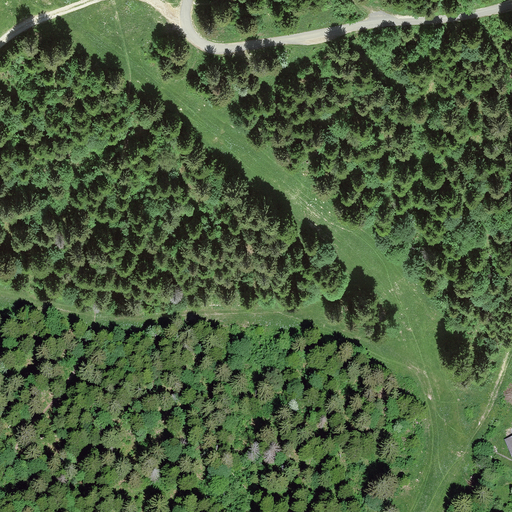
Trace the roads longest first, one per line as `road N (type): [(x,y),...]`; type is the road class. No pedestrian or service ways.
road 1 (unclassified): [(511,1),(235,47),(201,44),(184,30),(177,15),(183,0)]
road 2 (track): [(406,511),(511,326)]
